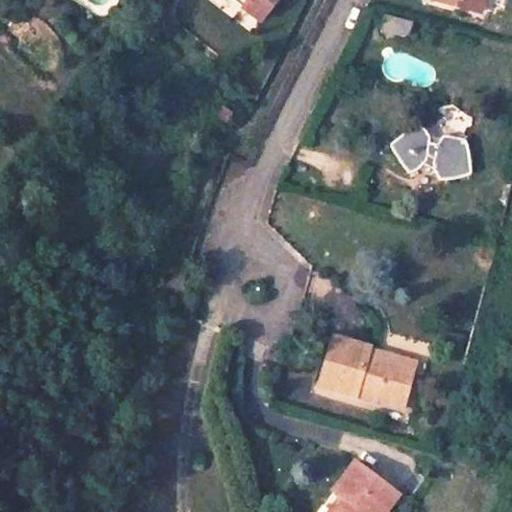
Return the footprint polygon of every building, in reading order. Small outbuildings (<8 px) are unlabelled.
[(247,4),(240,0),(227,0),(226,1),(241,12),(247,4)] [(240,0),(247,4),(241,12),(259,25),(277,0),(240,0)] [(475,0),(463,0),(462,7),(480,12),(482,2),(475,0)] [(382,35),(409,38),(411,20),(384,17),(382,35)] [(467,144),(464,138),(463,138),(446,136),(442,137),(440,140),(438,143),(438,145),(430,143),(429,135),(423,129),(419,126),(416,126),(411,129),(391,143),(390,146),(391,147),(408,172),(413,173),(418,170),(423,165),(433,170),(439,180),(440,180),(448,180),(457,179),(470,175),(471,172),(469,153),(467,144)] [(333,337),(320,386),(402,409),(413,369),(368,357),(370,348),(333,337)] [(413,369),(416,360),(370,348),(368,357),(413,369)] [(385,511),(399,494),(356,462),(334,491),(342,497),(347,501),(338,511),(385,511)] [(338,511),(347,501),(342,497),(329,511),(338,511)]
